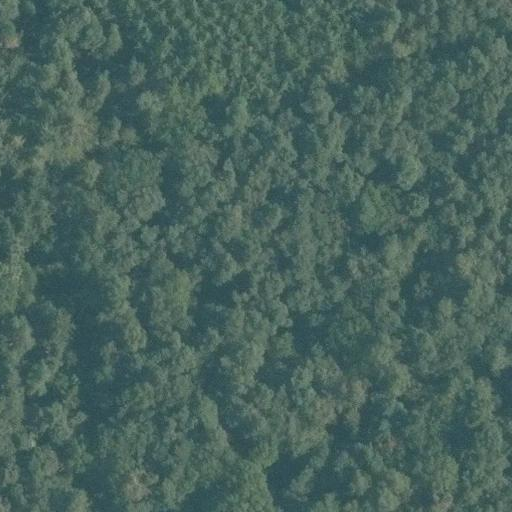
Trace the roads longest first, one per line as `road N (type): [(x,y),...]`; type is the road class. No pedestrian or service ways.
road 1 (track): [(171,147),(80,178),(59,208),(65,289),(0,298)]
road 2 (track): [(65,289),(84,511)]
